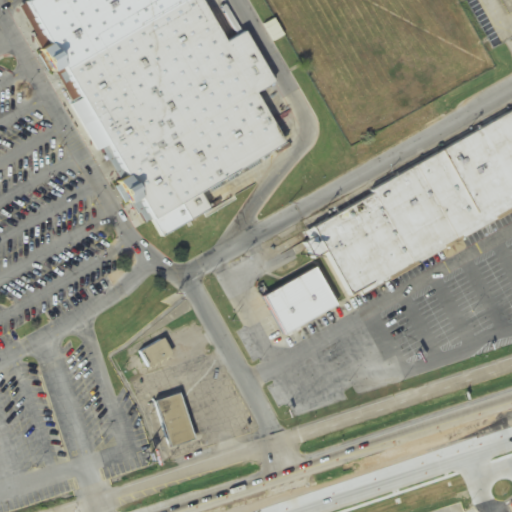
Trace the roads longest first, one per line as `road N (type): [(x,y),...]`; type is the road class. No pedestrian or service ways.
road 1 (residential): [(187,276),(511,94)]
road 2 (trunk): [(511,400),(163,511)]
road 3 (trunk): [(292,511),(511,436)]
road 4 (residential): [(274,442),(187,276)]
